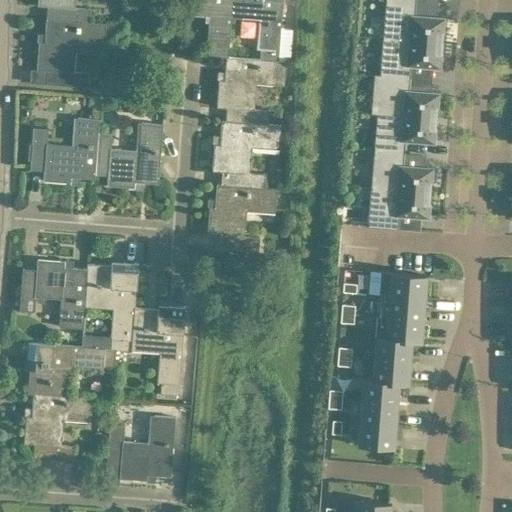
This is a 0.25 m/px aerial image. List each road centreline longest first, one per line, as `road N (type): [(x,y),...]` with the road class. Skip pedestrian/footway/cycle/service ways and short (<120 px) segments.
road 1 (residential): [(0,223),(166,222),(175,200),(183,74)]
road 2 (residential): [(491,0),(481,222)]
road 3 (residential): [(471,325),(442,394),(431,511)]
road 4 (residential): [(159,498),(0,484)]
road 5 (residential): [(494,480),(488,388),(471,325)]
